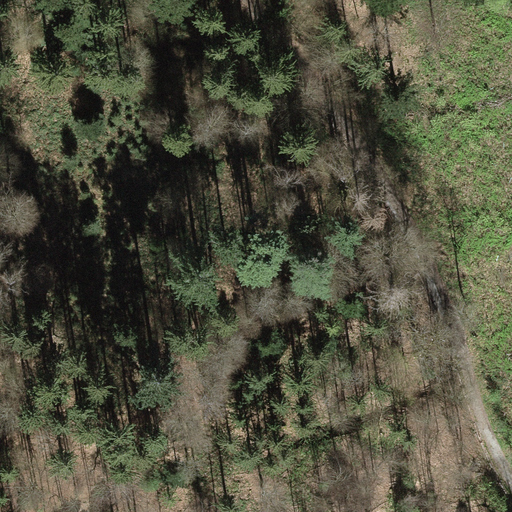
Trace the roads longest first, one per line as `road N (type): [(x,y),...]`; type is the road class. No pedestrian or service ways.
road 1 (track): [(252,0),(396,196),(431,266),(511,486)]
road 2 (track): [(191,511),(298,442),(370,415),(465,358)]
